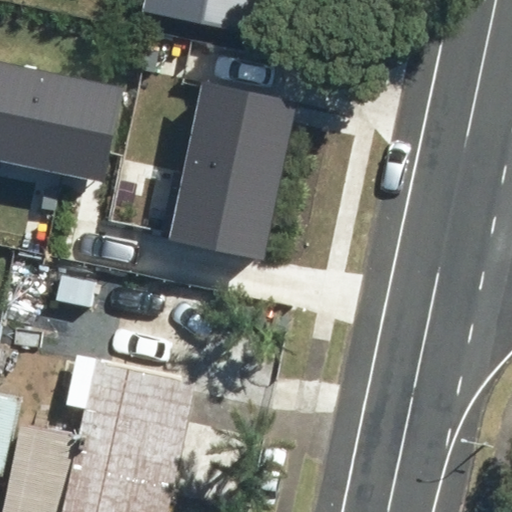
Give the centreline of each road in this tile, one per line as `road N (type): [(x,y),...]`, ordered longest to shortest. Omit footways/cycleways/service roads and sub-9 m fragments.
road 1 (tertiary): [(450,221),(388,511)]
road 2 (tertiary): [(499,0),(450,221)]
